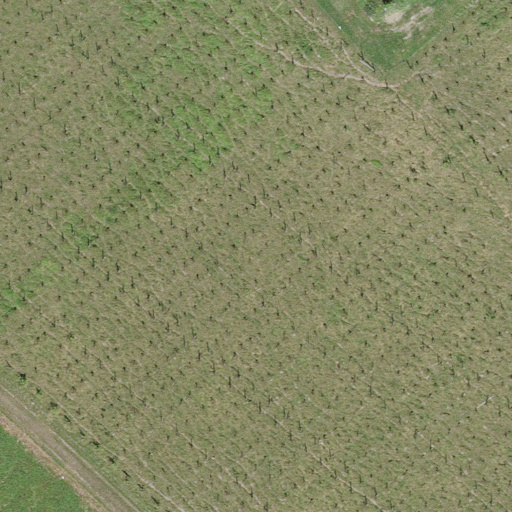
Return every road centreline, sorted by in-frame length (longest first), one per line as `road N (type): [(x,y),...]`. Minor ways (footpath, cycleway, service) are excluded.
road 1 (track): [(511,216),(326,0)]
road 2 (track): [(0,395),(130,511)]
